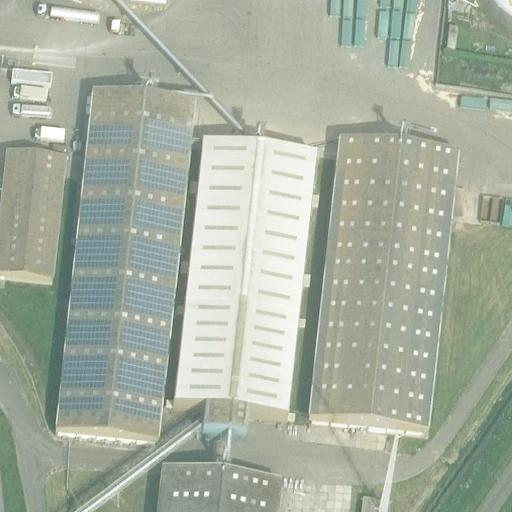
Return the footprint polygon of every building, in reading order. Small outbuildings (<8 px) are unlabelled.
[(511,0),(493,0),(498,6),(507,14),(511,17),(511,0)] [(6,56),(5,73),(26,74),(27,57),(6,56)] [(156,448),(193,109),(92,98),(55,437),(156,448)] [(308,426),(425,439),(456,159),(338,146),(308,426)] [(315,163),(200,150),(172,411),(203,415),(201,440),(244,445),(247,420),(286,424),(315,163)] [(65,163),(6,157),(0,210),(0,279),(51,285),(65,163)] [(276,511),(279,487),(161,475),(157,511),(276,511)] [(362,501),(360,511),(372,511),(374,503),(362,501)]
